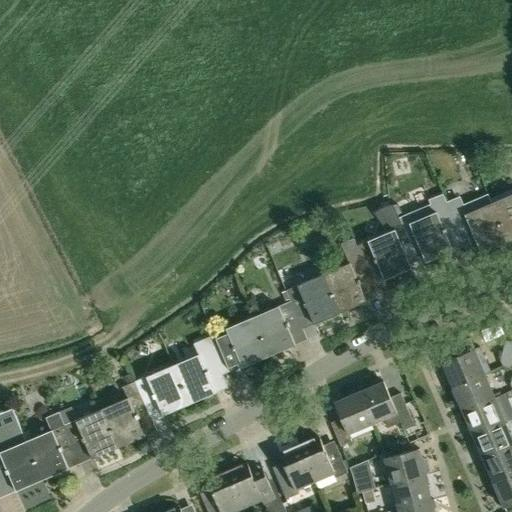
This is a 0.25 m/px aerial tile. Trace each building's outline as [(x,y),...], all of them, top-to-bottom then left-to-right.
[(511,193),(492,202),(506,237),(511,234),(511,193)] [(462,206),(465,214),(453,219),(457,227),(470,257),(462,239),(474,234),(481,252),(482,252),(481,248),(491,243),(492,247),(508,241),(506,237),(492,202),(488,194),(462,206)] [(384,206),(384,207),(376,213),(388,229),(389,229),(390,231),(357,246),(371,277),(379,295),(366,265),(378,260),(386,278),(387,278),(385,274),(410,263),(412,267),(413,267),(401,240),(407,237),(409,242),(410,241),(395,204),(384,206)] [(410,223),(426,261),(427,261),(425,257),(450,246),(452,250),(453,250),(445,232),(457,227),(453,219),(448,207),(410,223)] [(371,277),(357,246),(353,236),(336,243),(345,264),(325,273),(341,312),(342,311),(340,307),(365,297),(366,301),(367,300),(360,282),(371,277)] [(286,290),(290,301),(299,321),(307,339),(308,339),(296,309),(307,305),(315,323),(316,322),(314,318),(339,308),(341,312),(325,273),(286,290)] [(299,321),(290,301),(253,317),(269,355),(270,355),(268,351),(293,340),(295,344),(296,344),(288,326),(299,321)] [(213,314),(209,316),(207,316),(211,325),(219,322),(215,313),(213,314)] [(214,333),(230,372),(231,371),(224,353),(235,348),(243,366),(244,366),(242,362),(267,351),(269,355),(253,317),(214,333)] [(443,363),(453,387),(490,371),(480,346),(475,349),(469,351),(465,340),(448,347),(452,358),(443,362),(443,363)] [(511,364),(511,341),(506,340),(500,360),(503,366),(511,368),(511,364)] [(228,387),(229,387),(213,348),(174,364),(190,403),(206,397),(204,393),(214,388),(216,392),(217,392),(209,374),(220,369),(228,387)] [(157,431),(157,430),(145,401),(156,396),(164,414),(165,414),(163,410),(188,399),(190,403),(174,364),(135,381),(149,412),(157,431)] [(495,397),(485,374),(491,371),(490,371),(453,387),(463,410),(495,397)] [(126,383),(134,380),(130,372),(123,376),(126,383)] [(149,412),(135,381),(118,388),(122,399),(102,408),(119,447),(119,446),(118,442),(143,432),(144,436),(145,435),(137,417),(149,412)] [(359,391),(373,423),(384,418),(388,427),(400,421),(404,429),(415,425),(401,393),(390,397),(384,381),(359,391)] [(349,433),(373,423),(359,391),(335,402),(342,418),(331,422),(341,446),(352,441),(349,433)] [(473,434),(505,421),(495,397),(463,410),(461,411),(459,415),(463,425),(467,426),(470,425),(473,434)] [(85,440),(93,458),(94,457),(92,453),(117,443),(118,447),(119,447),(102,408),(64,424),(73,445),(81,463),(73,444),(85,440)] [(73,445),(64,424),(58,411),(46,416),(51,430),(26,440),(43,479),(42,475),(66,464),(68,468),(69,468),(61,450),(73,445)] [(0,428),(0,482),(11,477),(17,490),(18,490),(16,486),(41,475),(42,479),(43,479),(26,440),(18,421),(0,428)] [(484,458),(511,446),(511,437),(505,421),(473,434),(484,458)] [(299,444),(315,481),(334,473),(336,477),(348,472),(343,460),(332,465),(319,436),(299,444)] [(296,489),(315,481),(299,444),(279,453),(292,482),(281,487),(286,499),(298,493),(296,489)] [(511,474),(511,446),(484,458),(494,482),(511,474)] [(423,458),(420,458),(418,449),(385,458),(392,484),(425,475),(427,474),(430,470),(427,459),(423,458)] [(286,511),(283,503),(278,505),(262,467),(251,472),(247,462),(227,471),(243,507),(262,499),(267,511),(286,511)] [(231,511),(243,507),(227,471),(207,479),(220,508),(210,511),(231,511)] [(511,503),(511,474),(494,482),(504,507),(511,503)] [(358,493),(363,491),(372,489),(374,488),(371,475),(354,479),(358,493)] [(399,509),(432,500),(425,475),(392,484),(399,509)] [(372,489),(363,491),(366,503),(376,501),(372,489)] [(399,511),(435,511),(432,500),(399,509),(399,511)]
